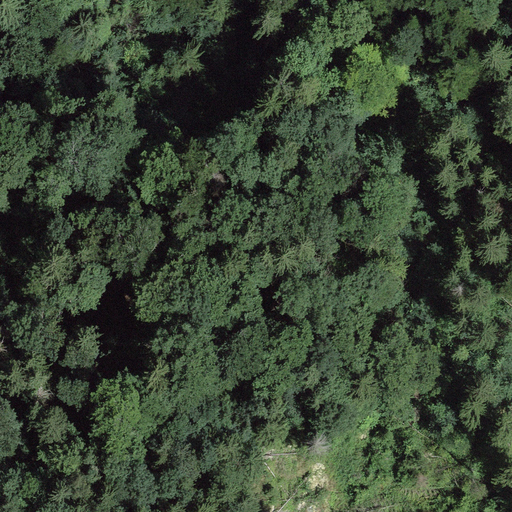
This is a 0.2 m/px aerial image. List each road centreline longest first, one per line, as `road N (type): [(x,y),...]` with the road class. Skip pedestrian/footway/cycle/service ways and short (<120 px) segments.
road 1 (track): [(323,0),(373,129),(419,196),(436,270),(431,380),(471,511)]
road 2 (track): [(233,0),(258,52),(247,107),(204,122),(156,114)]
